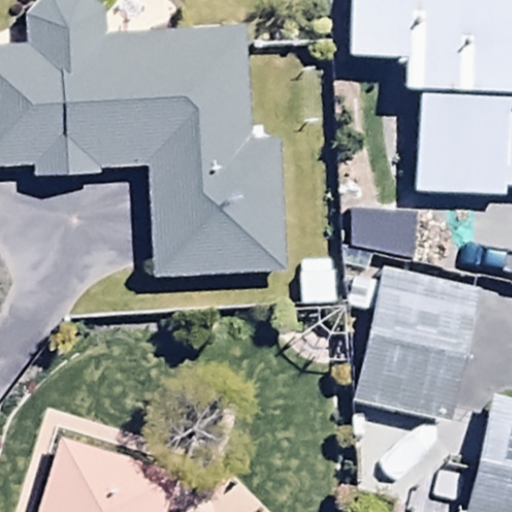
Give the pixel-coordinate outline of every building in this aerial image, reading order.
[(511,0),(351,0),(348,68),(405,71),(403,103),(419,103),(415,205),(504,209),(505,198),(511,197),(511,0)] [(25,60),(0,60),(0,175),(31,175),(31,188),(98,188),(98,177),(149,175),(153,290),(283,285),(278,148),(247,149),(244,50),(103,52),(103,22),(83,2),(45,3),(25,24),(25,60)] [(335,267),(297,268),(298,316),(335,316),(335,267)] [(478,302),(382,278),(347,415),(443,440),(478,302)] [(511,511),(511,412),(493,408),(467,511),(511,511)] [(170,511),(178,491),(60,453),(41,511),(170,511)]
